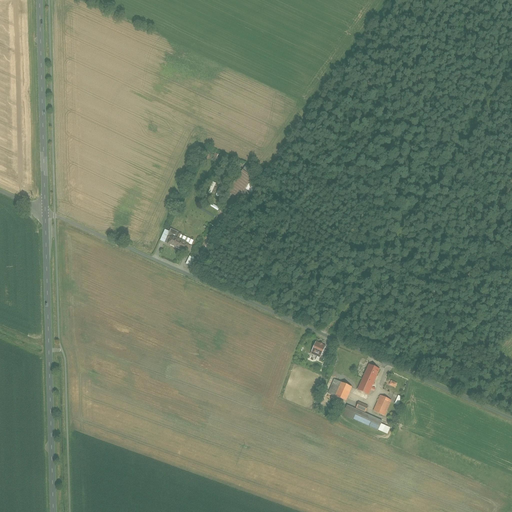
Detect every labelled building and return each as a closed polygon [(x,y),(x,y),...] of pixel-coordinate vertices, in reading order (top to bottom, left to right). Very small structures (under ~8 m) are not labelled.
[(219,155),(212,152),(211,155),(214,156),(212,160),(218,163),(219,159),(217,158),(219,155)] [(263,178),(246,166),(243,171),(237,167),(233,174),(238,177),(228,192),(238,199),(233,205),(240,210),(263,178)] [(216,184),(213,183),(208,194),(211,195),(212,194),(214,195),(217,189),(214,188),(216,184)] [(182,235),(171,230),(170,233),(165,244),(168,246),(167,246),(185,254),(187,248),(190,250),(194,242),(181,236),(182,235)] [(160,242),(165,244),(170,233),(165,231),(160,242)] [(195,259),(190,257),(186,265),(191,268),(195,259)] [(311,352),(321,356),(326,347),(316,342),(311,352)] [(371,367),(361,390),(371,394),(381,371),(371,367)] [(347,403),(353,388),(337,381),(331,397),(347,403)] [(383,397),(378,410),(388,415),(393,401),(383,397)] [(349,409),(346,416),(380,431),(383,423),(349,409)]
